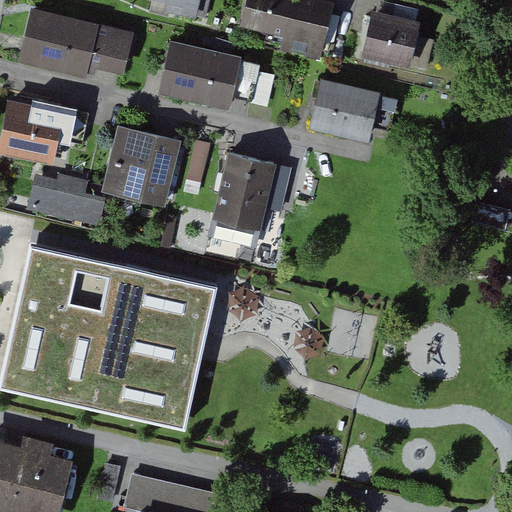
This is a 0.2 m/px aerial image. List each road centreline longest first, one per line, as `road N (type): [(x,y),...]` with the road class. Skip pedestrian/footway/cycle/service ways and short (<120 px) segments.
road 1 (residential): [(447,511),(0,413)]
road 2 (residential): [(0,67),(371,153)]
